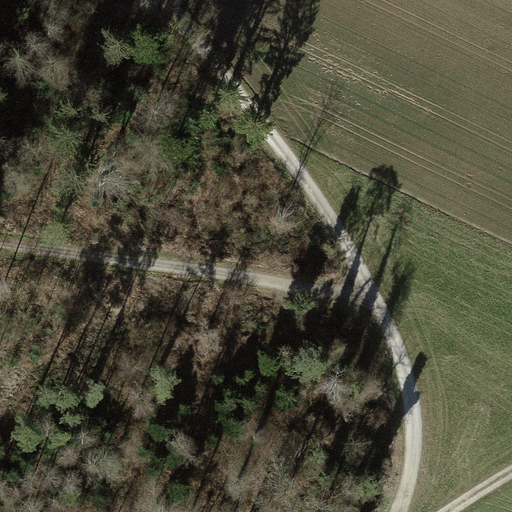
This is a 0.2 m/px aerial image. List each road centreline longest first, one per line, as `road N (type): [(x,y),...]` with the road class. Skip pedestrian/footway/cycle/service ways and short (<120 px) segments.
road 1 (track): [(411,511),(408,368),(320,203),(237,93),(184,0)]
road 2 (track): [(0,244),(374,295)]
